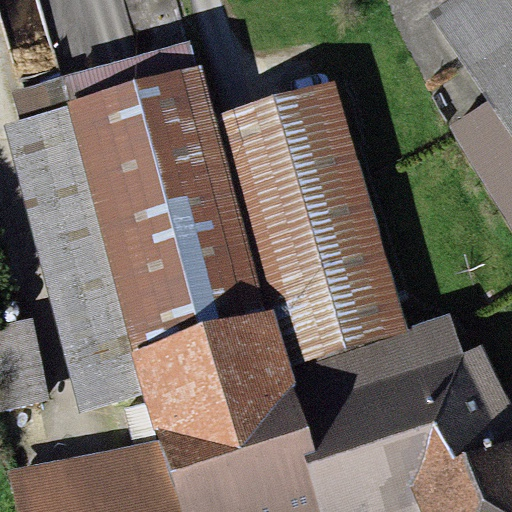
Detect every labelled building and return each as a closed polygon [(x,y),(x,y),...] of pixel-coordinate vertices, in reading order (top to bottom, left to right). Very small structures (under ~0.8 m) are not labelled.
[(511,0),(480,0),(433,30),(497,128),(511,152),(511,0)] [(70,128),(136,375),(272,339),(219,141),(206,92),(70,128)] [(339,109),(219,141),(272,339),(287,397),(407,366),(403,350),(339,109)] [(70,128),(13,144),(87,422),(145,407),(136,375),(70,128)] [(511,152),(497,128),(461,151),(511,229),(511,152)] [(447,338),(403,350),(407,366),(444,459),(420,511),(511,511),(511,432),(488,370),(465,381),(447,338)] [(272,339),(136,375),(145,407),(152,434),(158,458),(176,511),(318,511),(287,397),(272,339)] [(407,366),(287,397),(318,511),(420,511),(444,459),(407,366)] [(176,511),(158,458),(20,488),(24,511),(176,511)]
